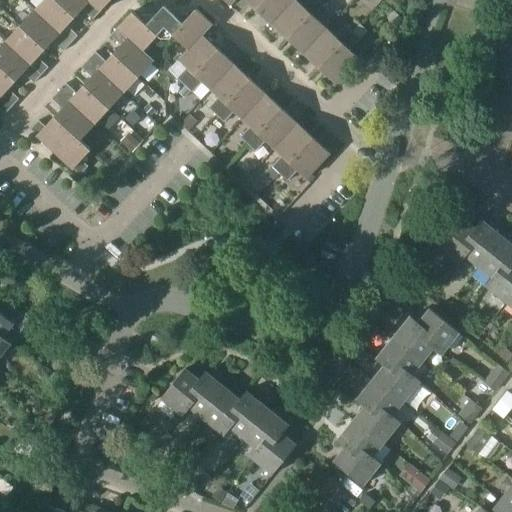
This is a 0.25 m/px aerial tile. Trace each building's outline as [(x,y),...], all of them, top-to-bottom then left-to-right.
[(76,17),(57,0),(45,0),(36,9),(73,43),(80,35),(69,25),(76,17)] [(57,0),(76,17),(84,9),(94,19),(102,10),(90,0),(57,0)] [(90,0),(102,10),(111,0),(90,0)] [(246,0),(255,8),(262,0),(246,0)] [(262,0),(255,8),(272,23),(293,0),(262,0)] [(308,0),(303,5),(297,0),(293,0),(272,23),(288,38),(321,3),(318,0),(308,0)] [(329,10),(321,3),(288,38),(304,53),(327,28),(319,21),(329,10)] [(149,24),(160,34),(159,35),(163,38),(172,38),(175,34),(174,34),(185,22),(166,5),(149,24)] [(21,26),(47,49),(54,40),(65,51),(73,43),(36,9),(21,26)] [(175,34),(190,48),(191,49),(203,36),(203,35),(214,24),(197,9),(185,22),(174,34),(175,34)] [(160,34),(149,24),(135,10),(120,27),(145,50),(159,35),(160,34)] [(335,35),(327,28),(304,53),(319,67),(352,31),(345,25),(335,35)] [(47,49),(21,26),(7,42),(43,75),(50,67),(39,57),(47,49)] [(112,35),(122,45),(115,53),(141,76),(156,60),(145,50),(120,27),(112,35)] [(358,38),(352,31),(319,67),(336,82),(359,58),(349,48),(358,38)] [(179,59),(188,67),(178,78),(186,85),(219,50),(203,36),(191,49),(190,48),(179,59)] [(0,48),(0,64),(17,81),(25,73),(35,82),(43,75),(7,42),(0,48)] [(108,60),(97,50),(90,59),(126,92),(141,76),(115,53),(108,60)] [(235,64),(219,50),(186,85),(193,93),(203,82),(211,90),(235,64)] [(82,67),(92,77),(85,85),(111,108),(126,92),(90,59),(82,67)] [(17,81),(0,64),(0,94),(13,106),(20,99),(10,89),(17,81)] [(211,90),(219,97),(209,108),(217,115),(250,79),(235,64),(211,90)] [(266,94),(250,79),(217,115),(225,122),(235,112),(243,119),(266,94)] [(78,92),(68,83),(61,91),(97,124),(111,108),(85,85),(78,92)] [(55,117),(73,134),(81,141),(82,140),(97,124),(61,91),(53,99),(64,108),(55,117)] [(0,108),(6,114),(13,106),(0,94),(0,108)] [(243,119),(251,127),(241,137),(249,144),(282,108),(266,94),(243,119)] [(298,123),(282,108),(249,144),(257,152),(266,141),(274,149),(298,123)] [(47,127),(40,120),(31,129),(56,152),(73,134),(55,117),(47,127)] [(283,156),(273,167),(268,175),(275,181),(281,174),(280,174),(314,138),(298,123),(274,149),(283,156)] [(81,141),(73,134),(56,152),(81,175),(90,166),(83,159),(92,149),(82,140),(81,141)] [(280,174),(281,174),(288,181),(298,170),(307,179),(330,153),(314,138),(280,174)] [(475,230),(461,218),(437,248),(459,265),(466,257),(474,247),(467,241),(475,230)] [(467,241),(474,247),(466,257),(479,268),(503,238),(482,221),(475,230),(467,241)] [(511,244),(503,238),(479,268),(492,278),(501,268),(510,275),(511,272),(511,244)] [(501,268),(492,278),(486,287),(508,304),(511,298),(511,272),(510,275),(501,268)] [(14,308),(11,305),(3,315),(0,312),(0,338),(1,338),(9,345),(29,320),(23,315),(28,308),(20,301),(14,308)] [(423,340),(434,349),(442,355),(460,333),(430,309),(418,323),(430,332),(423,340)] [(430,332),(418,323),(411,317),(393,338),(423,362),(434,349),(423,340),(430,332)] [(151,335),(146,347),(158,351),(162,340),(151,335)] [(0,356),(9,345),(1,338),(0,338),(0,356)] [(384,366),(395,375),(402,366),(413,375),(423,362),(393,338),(376,360),(384,366)] [(511,359),(511,353),(504,347),(497,355),(509,364),(511,359)] [(395,375),(384,366),(373,380),(403,404),(421,382),(413,375),(402,366),(395,375)] [(510,374),(499,366),(486,384),(496,392),(510,374)] [(184,369),(162,398),(160,399),(183,417),(189,410),(198,399),(188,391),(197,380),(184,369)] [(188,391),(198,399),(189,410),(202,420),(227,390),(204,372),(197,380),(188,391)] [(365,408),(375,416),(381,409),(392,417),(403,404),(373,380),(356,401),(365,408)] [(240,400),(227,390),(202,420),(224,438),(230,429),(239,418),(231,411),(240,400)] [(231,411),(239,418),(230,429),(244,440),(268,410),(246,392),(240,400),(231,411)] [(511,395),(508,392),(493,410),(505,420),(511,411),(511,395)] [(471,424),(483,410),(472,401),(461,416),(471,424)] [(34,421),(46,430),(54,420),(61,411),(53,405),(48,412),(44,409),(34,421)] [(375,416),(365,408),(354,421),(384,444),(400,424),(392,417),(381,409),(375,416)] [(289,427),(268,410),(244,440),(257,450),(266,438),(275,445),(283,435),(289,427)] [(345,448),(356,457),(363,449),(373,457),(384,444),(354,421),(337,442),(345,448)] [(458,426),(450,437),(457,442),(465,432),(458,426)] [(491,437),(480,428),(467,445),(479,454),(491,437)] [(167,432),(154,443),(160,450),(172,438),(167,432)] [(455,443),(440,432),(432,443),(447,454),(455,443)] [(266,438),(257,450),(250,458),(272,476),(296,446),(283,435),(275,445),(266,438)] [(356,457),(345,448),(333,463),(363,487),(382,464),(373,457),(363,449),(356,457)] [(409,463),(400,475),(421,491),(430,479),(409,463)] [(448,468),(440,479),(450,487),(459,476),(448,468)] [(441,500),(450,488),(440,480),(430,492),(441,500)] [(511,486),(500,502),(511,511),(511,486)] [(363,494),(358,500),(368,508),(373,502),(363,494)] [(511,511),(500,502),(492,511),(511,511)]
